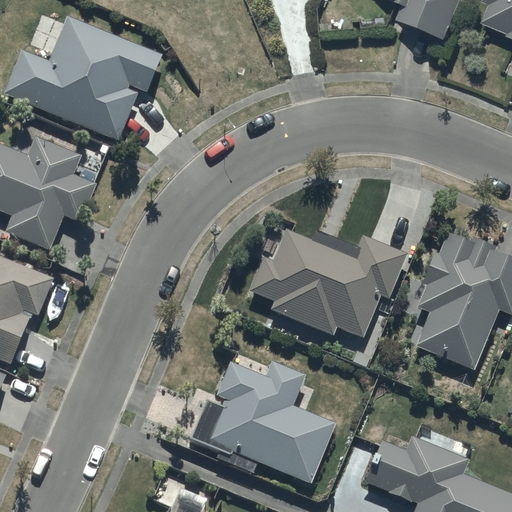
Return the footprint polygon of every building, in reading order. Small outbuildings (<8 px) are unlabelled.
[(380,0),(399,8),(396,15),(403,18),(397,31),(443,51),(465,0),(380,0)] [(511,0),(486,0),(482,11),(490,14),(483,30),(509,41),(508,45),(511,46),(511,78),(511,79),(511,0)] [(19,59),(1,103),(117,150),(138,98),(146,101),(162,64),(67,25),(47,71),(19,59)] [(25,166),(0,154),(0,221),(10,226),(3,241),(46,261),(62,225),(77,232),(95,193),(72,184),(80,166),(35,145),(25,166)] [(310,251),(284,241),(271,272),(261,268),(248,301),(273,312),(270,320),(330,346),(334,338),(360,349),(378,305),(386,309),(404,265),(359,246),(354,258),(314,242),(310,251)] [(470,248),(468,252),(446,243),(438,262),(434,261),(420,295),(424,296),(416,316),(429,322),(415,355),(474,379),(498,319),(510,324),(511,318),(511,269),(493,262),(495,257),(470,248)] [(52,288),(0,266),(0,369),(9,373),(29,323),(36,326),(52,288)] [(221,419),(203,412),(188,451),(230,467),(232,464),(310,494),(334,433),(291,416),(304,384),(270,371),(263,388),(229,375),(215,408),(224,412),(221,419)] [(467,468),(410,445),(404,458),(381,449),(364,492),(414,511),(511,511),(511,504),(460,484),(467,468)]
